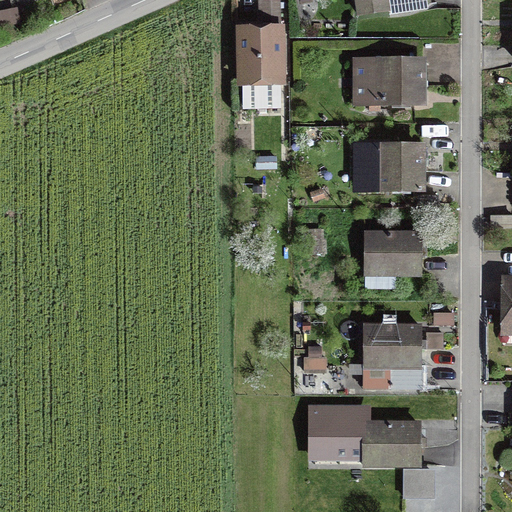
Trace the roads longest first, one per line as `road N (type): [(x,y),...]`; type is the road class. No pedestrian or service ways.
road 1 (residential): [(466,0),(468,511)]
road 2 (tertiary): [(145,0),(0,64)]
